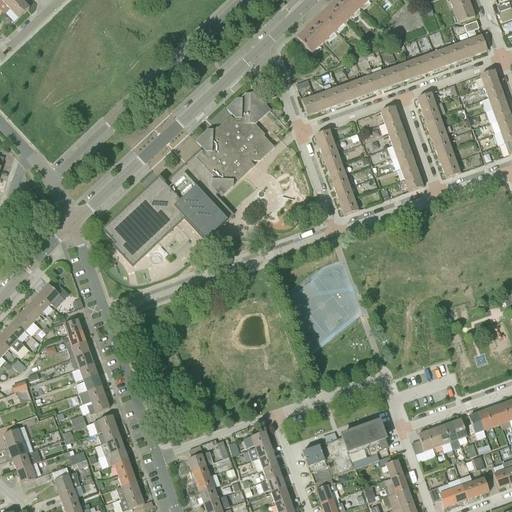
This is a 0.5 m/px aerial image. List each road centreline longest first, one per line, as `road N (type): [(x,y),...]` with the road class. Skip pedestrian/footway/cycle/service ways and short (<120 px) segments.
road 1 (residential): [(72,220),(260,50)]
road 2 (residential): [(333,231),(104,313)]
road 3 (residential): [(274,416),(381,379),(401,430)]
road 4 (residential): [(155,454),(104,313)]
road 5 (residential): [(155,454),(274,416)]
